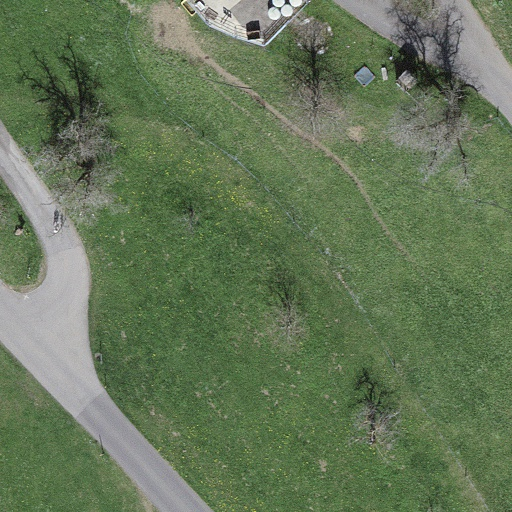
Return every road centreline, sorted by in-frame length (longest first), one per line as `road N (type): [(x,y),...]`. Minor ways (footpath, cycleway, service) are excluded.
road 1 (residential): [(194,511),(0,303)]
road 2 (track): [(41,346),(75,302),(53,232),(0,146)]
